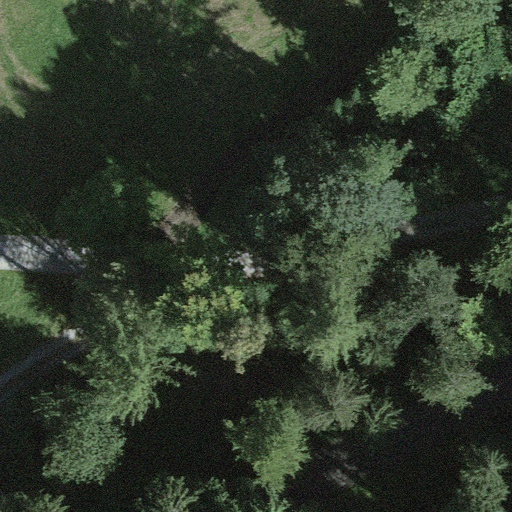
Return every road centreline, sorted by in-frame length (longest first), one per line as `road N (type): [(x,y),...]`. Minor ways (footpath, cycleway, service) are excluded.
road 1 (unclassified): [(511,362),(484,381),(308,447),(208,511)]
road 2 (track): [(154,263),(138,291),(0,389)]
